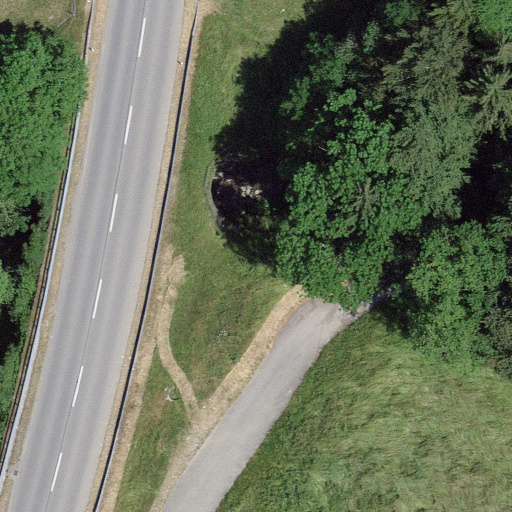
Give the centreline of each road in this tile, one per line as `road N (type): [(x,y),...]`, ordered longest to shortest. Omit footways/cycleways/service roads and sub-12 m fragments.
road 1 (secondary): [(50,511),(126,165),(151,0)]
road 2 (unclassified): [(317,329),(189,511)]
road 3 (track): [(511,251),(317,329)]
